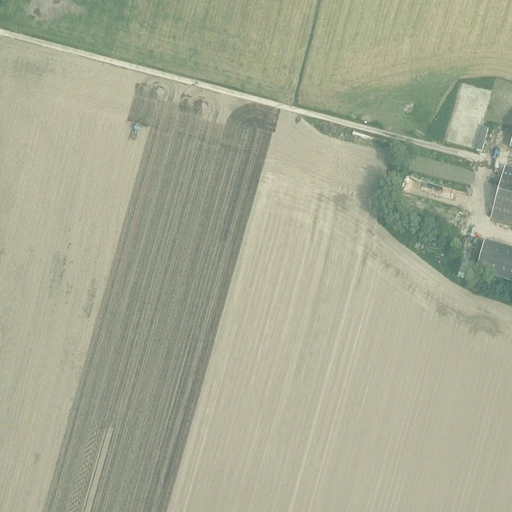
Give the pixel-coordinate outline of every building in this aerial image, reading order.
[(451,174),(454,162),(442,159),(440,171),(451,174)] [(455,171),(460,173),(465,163),(459,161),(455,171)] [(491,219),(511,225),(511,169),(505,168),(491,219)] [(463,191),(464,185),(437,179),(435,190),(467,197),(468,192),(463,191)] [(476,273),(511,283),(511,250),(485,242),(476,273)]
